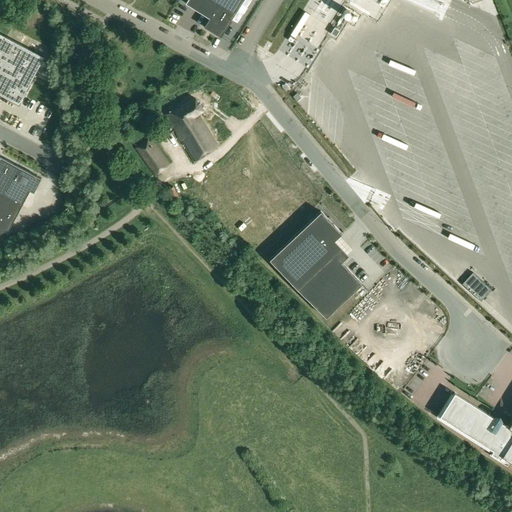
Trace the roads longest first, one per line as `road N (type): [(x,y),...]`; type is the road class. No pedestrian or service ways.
road 1 (unclassified): [(504,355),(380,234),(255,85),(92,0)]
road 2 (unclassified): [(0,287),(94,240),(146,200)]
